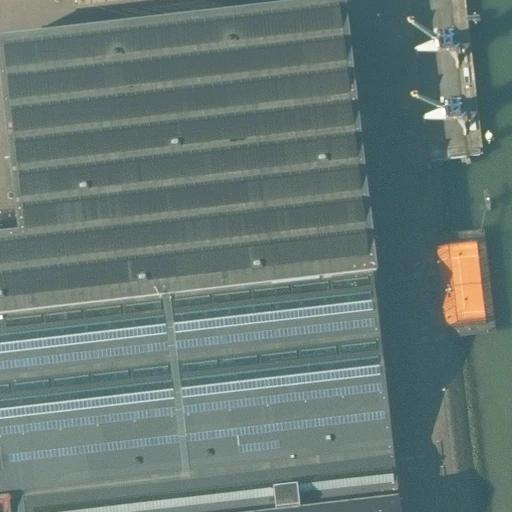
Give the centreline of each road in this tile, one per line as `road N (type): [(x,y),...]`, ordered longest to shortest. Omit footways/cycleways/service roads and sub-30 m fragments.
road 1 (unclassified): [(433,511),(386,0)]
road 2 (unclassified): [(0,31),(282,0)]
